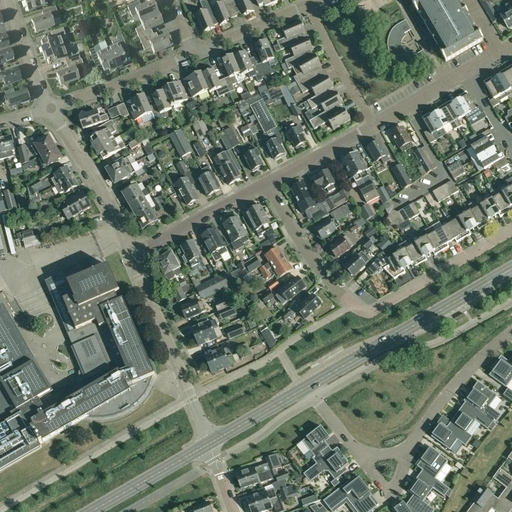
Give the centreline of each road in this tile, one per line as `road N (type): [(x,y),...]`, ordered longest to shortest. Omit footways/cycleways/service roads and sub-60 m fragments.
road 1 (tertiary): [(305,387),(508,270)]
road 2 (residential): [(208,444),(130,255)]
road 3 (residential): [(364,313),(511,231)]
road 4 (residential): [(130,255),(51,109)]
road 5 (residential): [(364,313),(313,264),(266,183)]
road 6 (residential): [(130,255),(266,183)]
road 7 (residential): [(51,109),(193,54)]
road 8 (residential): [(412,443),(454,385),(511,332)]
road 9 (residential): [(373,126),(307,5)]
road 10 (tertiary): [(93,511),(208,444)]
road 11 (residential): [(193,54),(307,5)]
road 12 (residential): [(349,444),(389,495),(412,443)]
road 13 (residential): [(266,183),(373,126)]
